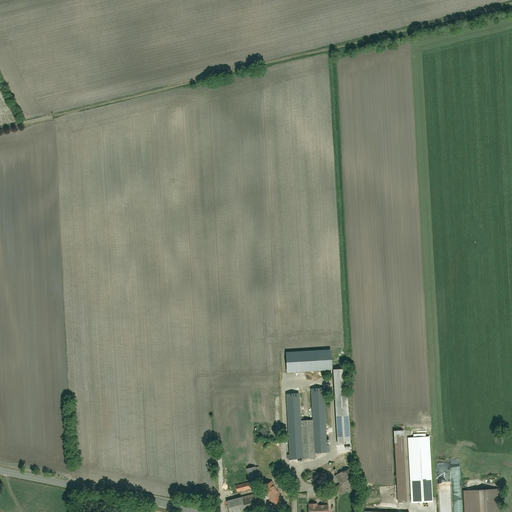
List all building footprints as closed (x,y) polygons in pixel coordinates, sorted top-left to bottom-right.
[(331,351),(285,353),(286,371),(331,370),(331,351)] [(350,370),(335,371),(339,444),(353,443),(350,370)] [(315,420),(302,420),(301,393),(288,393),(290,460),(301,459),(301,460),(318,459),(318,455),(329,454),(326,389),(314,389),(315,420)] [(397,431),(399,503),(409,502),(406,431),(397,431)] [(431,438),(410,438),(412,503),(434,502),(431,438)] [(347,462),(346,462),(342,454),(335,458),(339,465),(334,468),(342,485),(355,479),(347,462)] [(237,485),(239,493),(258,489),(256,483),(262,481),(259,467),(248,470),(250,482),(237,485)] [(285,468),(273,470),(274,478),(287,475),(285,468)] [(276,481),(264,487),(274,508),(286,502),(276,481)] [(465,491),(466,511),(501,511),(501,490),(465,491)] [(229,501),(231,511),(240,511),(263,507),(260,494),(229,501)] [(453,498),(453,511),(463,511),(463,498),(453,498)]
